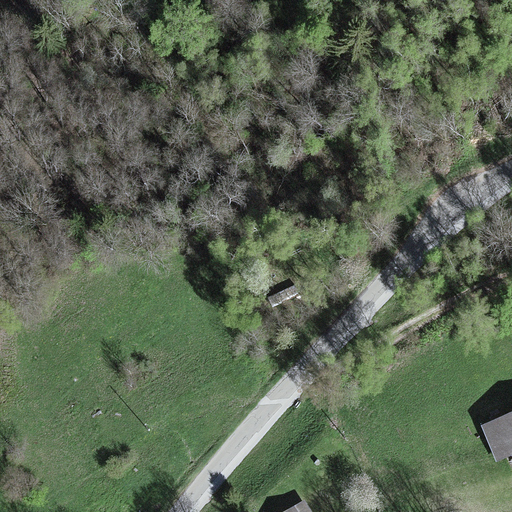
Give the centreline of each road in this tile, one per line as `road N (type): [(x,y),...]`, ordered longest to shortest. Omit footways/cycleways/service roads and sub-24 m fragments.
road 1 (tertiary): [(511,171),(455,212),(306,360),(177,511)]
road 2 (track): [(511,276),(340,363),(306,360)]
